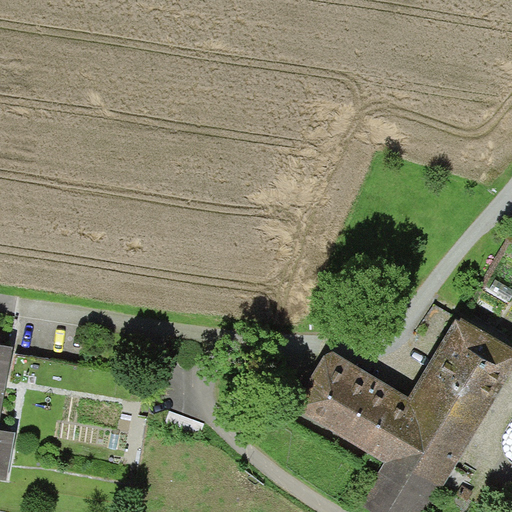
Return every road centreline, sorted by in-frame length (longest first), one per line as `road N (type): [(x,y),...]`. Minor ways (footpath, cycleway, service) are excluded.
road 1 (unclassified): [(511,190),(454,265),(374,340),(226,337)]
road 2 (residential): [(0,300),(226,337)]
